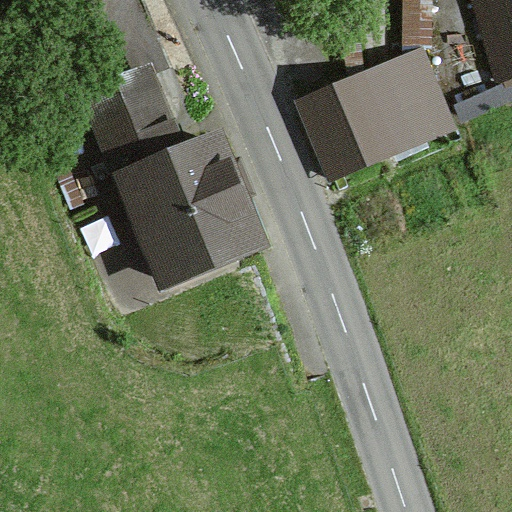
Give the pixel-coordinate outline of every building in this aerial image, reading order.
[(405,0),(408,45),(435,43),(432,0),(405,0)] [(511,0),(495,0),(511,77),(511,76),(511,0)] [(408,64),(303,105),(338,193),(443,151),(408,64)] [(123,178),(189,154),(157,69),(91,94),(123,178)] [(163,291),(263,255),(223,142),(189,154),(123,178),(163,291)]
